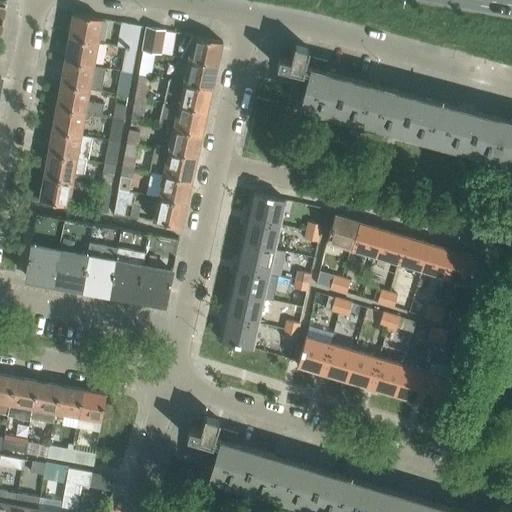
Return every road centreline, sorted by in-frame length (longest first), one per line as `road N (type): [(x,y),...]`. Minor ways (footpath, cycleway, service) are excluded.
road 1 (residential): [(511,483),(167,384)]
road 2 (residential): [(491,239),(223,164)]
road 3 (residential): [(511,80),(253,12)]
road 4 (residential): [(167,384),(223,164)]
road 5 (residential): [(0,198),(37,0)]
road 6 (residential): [(167,384),(0,350)]
road 7 (residential): [(223,164),(253,12)]
road 8 (residential): [(132,511),(167,384)]
